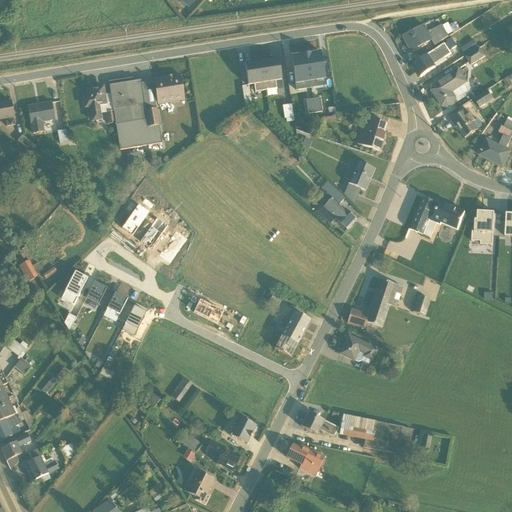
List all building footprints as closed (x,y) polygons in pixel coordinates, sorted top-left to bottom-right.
[(425,26),(403,37),(410,51),(431,41),(434,46),(448,38),(441,25),(428,32),(425,26)] [(452,39),(412,66),(420,79),(446,62),(444,59),(452,55),(450,51),(456,47),(452,39)] [(465,56),(478,48),(473,41),(460,49),(465,56)] [(464,58),(470,67),(486,57),(480,48),(464,58)] [(320,54),(306,56),(310,82),(324,79),(320,54)] [(310,82),(306,56),(292,58),(295,84),(310,82)] [(278,60),(262,61),(265,90),(276,89),(275,81),(280,81),(278,60)] [(255,91),(265,90),(262,61),(243,63),(245,84),(254,83),(255,91)] [(439,83),(431,87),(431,92),(435,98),(442,109),(449,111),(456,106),(456,98),(452,94),(468,83),(459,69),(439,83)] [(154,80),(154,83),(158,107),(184,103),(179,76),(154,80)] [(141,83),(109,88),(111,95),(115,124),(119,153),(150,149),(164,147),(158,107),(154,83),(141,86),(141,83)] [(101,116),(105,115),(107,125),(115,124),(111,95),(104,96),(103,88),(86,91),(87,99),(83,100),(85,110),(90,109),(90,112),(92,127),(102,125),(101,116)] [(480,106),(495,98),(489,89),(475,97),(480,106)] [(11,103),(0,104),(0,122),(5,121),(6,128),(14,127),(11,103)] [(44,134),(42,124),(53,122),(50,104),(28,108),(33,136),(44,134)] [(283,105),(285,123),(294,122),(293,105),(283,105)] [(468,111),(451,122),(455,129),(458,127),(465,138),(482,127),(478,120),(475,122),(468,111)] [(379,152),(387,126),(364,119),(356,145),(379,152)] [(488,139),(479,156),(502,168),(511,151),(506,148),(511,136),(511,123),(508,121),(501,134),(505,136),(500,145),(488,139)] [(65,131),(57,133),(59,145),(73,143),(65,131)] [(22,137),(17,143),(26,150),(29,147),(32,150),(34,147),(22,137)] [(89,155),(86,158),(91,164),(97,159),(93,154),(90,156),(89,155)] [(365,192),(374,169),(358,162),(348,185),(365,192)] [(344,199),(327,184),(321,190),(332,199),(324,208),(321,206),(315,213),(329,226),(334,220),(347,232),(356,222),(338,205),(344,199)] [(430,240),(437,225),(440,226),(441,225),(456,231),(464,213),(434,200),(433,202),(423,198),(409,231),(430,240)] [(492,246),(494,213),(477,213),(477,221),(475,221),(474,231),(471,231),(471,240),(479,240),(479,246),(492,246)] [(22,251),(28,262),(32,259),(25,248),(22,250),(22,251)] [(28,262),(22,251),(18,254),(24,264),(18,268),(27,284),(37,277),(28,262)] [(53,268),(40,278),(42,282),(56,272),(53,268)] [(61,300),(73,306),(87,280),(74,274),(61,300)] [(366,316),(351,311),(347,323),(362,328),(364,322),(383,328),(390,307),(395,308),(402,288),(378,280),(366,316)] [(106,290),(94,283),(86,299),(98,306),(106,290)] [(127,301),(114,294),(106,310),(119,316),(127,301)] [(429,300),(416,296),(411,313),(424,317),(429,300)] [(147,311),(135,305),(121,332),(133,338),(147,311)] [(294,313),(286,328),(302,336),(310,321),(294,313)] [(302,336),(286,328),(274,350),(290,358),(302,336)] [(377,350),(347,336),(338,355),(360,365),(363,359),(371,363),(377,350)] [(11,339),(5,348),(18,358),(16,359),(19,361),(24,355),(22,353),(27,346),(22,343),(20,346),(11,339)] [(21,360),(13,368),(24,377),(34,363),(27,358),(24,363),(21,360)] [(64,368),(55,378),(60,382),(69,373),(64,368)] [(52,378),(41,391),(48,397),(59,384),(52,378)] [(178,403),(192,384),(183,378),(170,396),(178,403)] [(7,385),(0,388),(0,423),(20,414),(7,385)] [(74,405),(66,414),(72,419),(80,410),(74,405)] [(20,414),(0,423),(0,442),(12,437),(9,430),(24,422),(28,430),(35,423),(31,417),(28,411),(20,414)] [(338,429),(307,415),(301,429),(319,437),(319,436),(333,439),(338,429)] [(413,430),(342,416),(338,436),(364,441),(363,447),(407,457),(413,430)] [(245,446),(255,426),(238,417),(228,437),(245,446)] [(6,445),(8,447),(0,451),(10,471),(22,457),(18,448),(30,443),(27,435),(6,445)] [(202,446),(189,435),(182,444),(194,455),(202,446)] [(431,438),(423,437),(421,447),(429,449),(431,438)] [(75,443),(63,446),(66,457),(78,453),(75,443)] [(232,473),(237,461),(230,457),(232,454),(210,443),(204,454),(207,456),(207,457),(217,462),(216,465),(232,473)] [(300,448),(299,450),(292,447),(286,459),(301,467),(302,465),(312,470),(308,477),(319,483),(323,475),(317,473),(324,459),(300,448)] [(31,461),(24,465),(33,483),(40,479),(42,483),(50,480),(48,476),(58,471),(52,458),(51,459),(45,462),(39,449),(28,455),(31,461)] [(186,451),(182,458),(190,462),(194,456),(186,451)] [(209,490),(214,481),(203,476),(204,473),(197,470),(190,484),(188,484),(184,492),(195,498),(194,500),(204,506),(209,496),(205,494),(207,491),(209,490)] [(156,487),(149,491),(152,495),(159,491),(156,487)] [(117,511),(109,500),(98,508),(99,509),(95,511),(117,511)]
